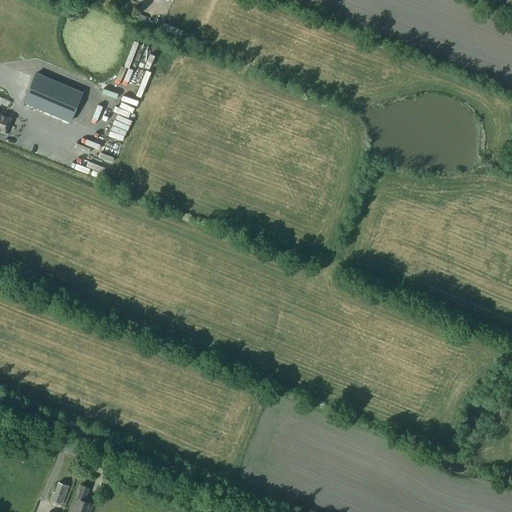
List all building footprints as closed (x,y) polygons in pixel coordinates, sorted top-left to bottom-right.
[(35,72),(23,100),(72,120),(83,92),(35,72)] [(100,96),(87,106),(90,111),(104,101),(100,96)] [(0,133),(5,135),(13,115),(0,109),(0,133)] [(72,138),(71,142),(87,148),(89,144),(72,138)] [(57,511),(60,502),(62,503),(69,486),(58,482),(54,492),(53,491),(50,498),(52,499),(51,502),(47,500),(44,507),(57,511)] [(77,492),(77,491),(68,511),(82,511),(83,510),(89,511),(93,503),(85,499),(87,495),(86,495),(89,488),(80,484),(77,492)]
